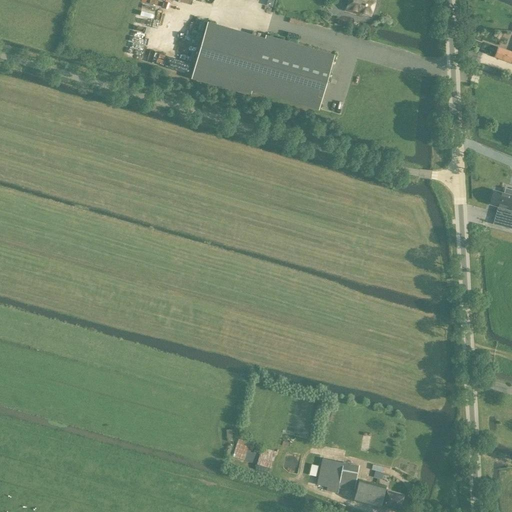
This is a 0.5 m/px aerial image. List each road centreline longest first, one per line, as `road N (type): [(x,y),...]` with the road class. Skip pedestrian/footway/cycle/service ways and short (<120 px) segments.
road 1 (unclassified): [(460,188),(0,56)]
road 2 (secondary): [(476,511),(460,188)]
road 3 (secondary): [(460,188),(450,0)]
